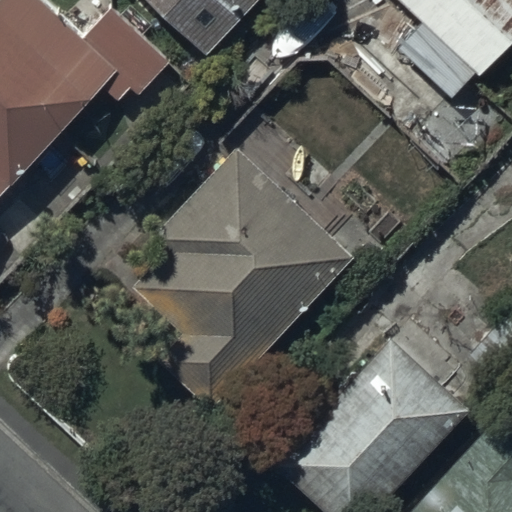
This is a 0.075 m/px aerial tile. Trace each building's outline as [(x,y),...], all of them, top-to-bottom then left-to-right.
[(83,33),(47,0),(0,0),(0,187),(103,76),(120,92),(129,82),(138,90),(169,57),(111,3),(83,33)] [(250,0),(159,0),(208,45),(250,0)] [(511,0),(403,0),(422,17),(400,41),(452,88),(475,62),(481,67),(511,32),(511,0)] [(211,400),(356,250),(237,137),(150,229),(166,245),(134,278),(186,328),(162,353),(211,400)] [(373,511),(469,403),(391,334),(281,459),(341,511),(373,511)] [(511,511),(511,405),(506,400),(403,511),(511,511)]
